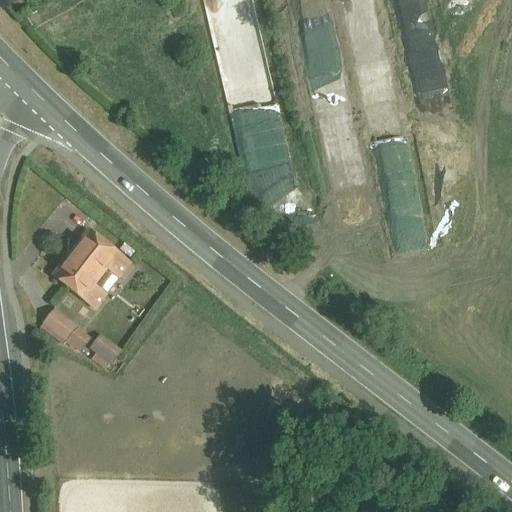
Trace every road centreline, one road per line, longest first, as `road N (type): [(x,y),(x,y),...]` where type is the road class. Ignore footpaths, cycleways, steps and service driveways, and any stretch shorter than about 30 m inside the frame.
road 1 (primary): [(511,491),(281,314),(34,94)]
road 2 (tertiary): [(0,381),(10,511)]
